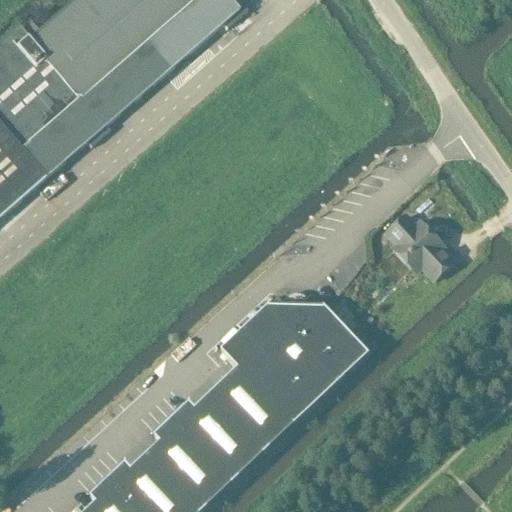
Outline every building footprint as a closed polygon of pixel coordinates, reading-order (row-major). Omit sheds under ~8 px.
[(29,22),(0,47),(0,131),(44,182),(237,14),(224,0),(75,0),(38,33),(29,22)] [(45,183),(44,182),(0,131),(0,220),(44,183),(45,184),(45,183)] [(435,285),(453,267),(441,253),(443,251),(420,227),(415,231),(405,220),(386,238),(397,249),(392,253),(415,277),(422,271),(435,285)] [(221,356),(237,373),(238,373),(238,372),(293,431),(369,359),(325,313),(324,313),(303,313),(304,304),(290,304),(290,312),(269,312),(268,311),(221,356)] [(238,373),(209,400),(237,429),(264,458),(293,431),(238,372),(238,373),(237,373),(238,373)] [(189,408),(172,424),(194,447),(218,472),(233,488),(264,458),(237,429),(209,400),(195,414),(189,408)] [(160,447),(146,460),(162,478),(184,501),(194,511),(207,511),(233,488),(218,472),(194,447),(172,424),(155,441),(160,447)] [(125,468),(108,485),(130,508),(133,511),(194,511),(184,501),(162,478),(146,460),(131,474),(125,468)] [(96,507),(90,511),(133,511),(130,508),(108,485),(91,501),(96,507)]
